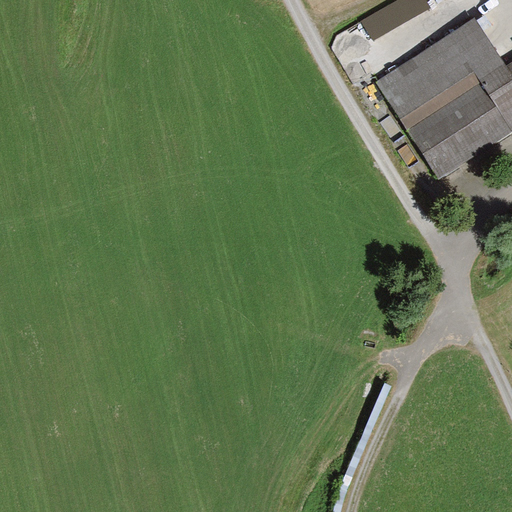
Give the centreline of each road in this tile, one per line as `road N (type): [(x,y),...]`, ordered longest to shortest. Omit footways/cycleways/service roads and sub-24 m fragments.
road 1 (track): [(511,399),(460,284),(295,0)]
road 2 (track): [(511,216),(408,373),(353,511)]
